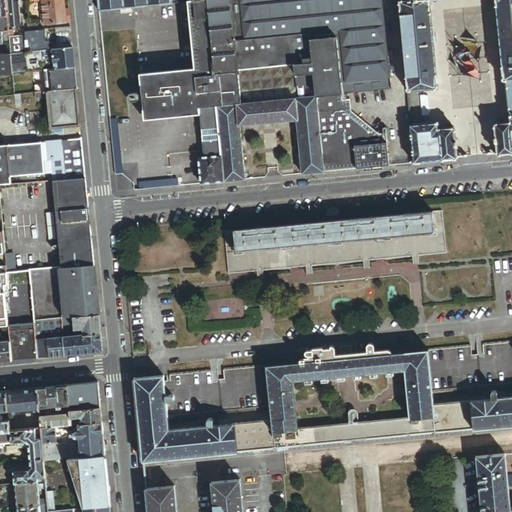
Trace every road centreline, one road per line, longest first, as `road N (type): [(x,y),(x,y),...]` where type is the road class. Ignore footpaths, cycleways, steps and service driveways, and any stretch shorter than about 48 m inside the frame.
road 1 (residential): [(511,171),(102,212)]
road 2 (residential): [(82,0),(102,212)]
road 3 (residential): [(102,212),(118,363)]
road 4 (residential): [(118,363),(131,511)]
